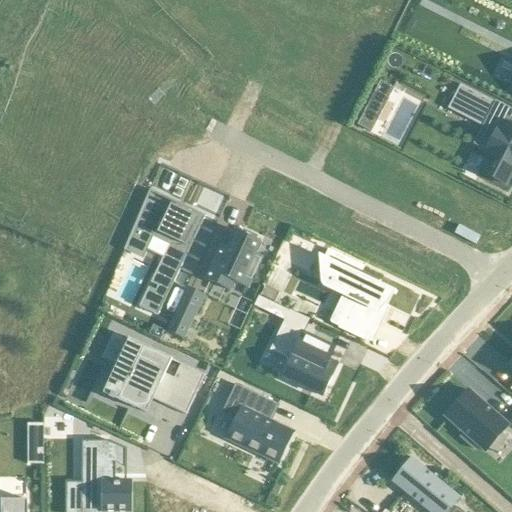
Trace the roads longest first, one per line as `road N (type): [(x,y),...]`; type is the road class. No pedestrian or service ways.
road 1 (residential): [(502,274),(210,127)]
road 2 (residential): [(502,274),(384,403)]
road 3 (residential): [(384,403),(510,511)]
road 4 (residential): [(384,403),(304,511)]
